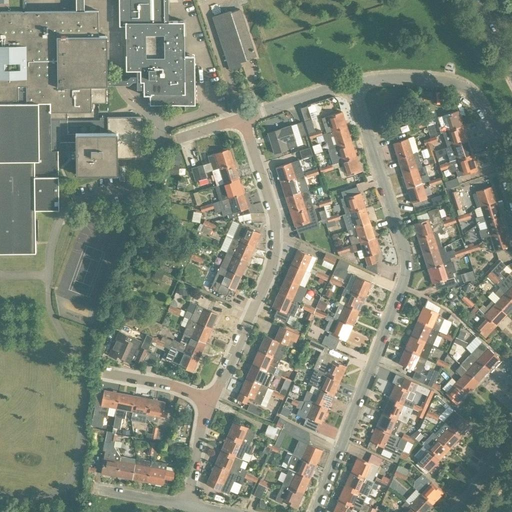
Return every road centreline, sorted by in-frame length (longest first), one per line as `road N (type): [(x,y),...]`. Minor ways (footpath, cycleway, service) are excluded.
road 1 (residential): [(314,511),(405,274),(350,84)]
road 2 (residential): [(211,402),(275,250),(275,222),(239,118)]
road 3 (residential): [(491,130),(477,99),(457,83),(350,84)]
